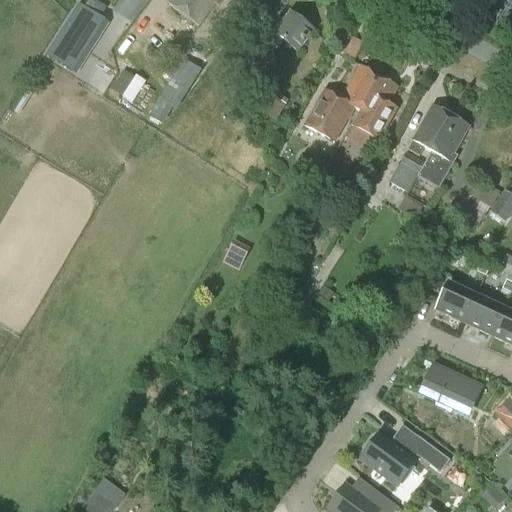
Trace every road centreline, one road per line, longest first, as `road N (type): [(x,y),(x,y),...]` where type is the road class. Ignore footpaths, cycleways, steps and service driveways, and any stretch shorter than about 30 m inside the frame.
road 1 (residential): [(511,375),(427,335),(410,339),(296,489),(299,511)]
road 2 (unclassified): [(511,68),(394,0)]
